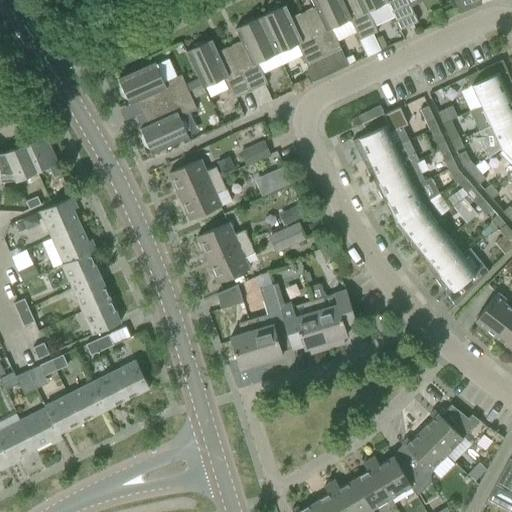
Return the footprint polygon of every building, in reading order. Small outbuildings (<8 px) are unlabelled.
[(331,29),(351,20),(341,0),(311,0),(315,8),(303,13),(323,57),(341,49),(331,29)] [(388,3),(386,0),(341,0),(351,20),(360,40),(377,32),(368,12),(388,3)] [(386,0),(388,3),(400,30),(418,22),(410,7),(407,0),(386,0)] [(456,0),(455,2),(460,13),(470,9),(466,0),(456,0)] [(306,65),(323,57),(303,13),(291,18),(285,6),(280,8),(274,8),(268,10),(265,15),(260,17),(277,54),(297,45),(306,65)] [(229,47),(250,91),(267,83),(257,63),(277,54),(260,17),(255,20),(249,19),(244,21),(240,26),(235,29),(241,42),(229,47)] [(381,37),(375,40),(380,51),(386,48),(381,37)] [(198,79),(202,87),(203,88),(223,79),(233,99),(250,91),(229,47),(218,53),(212,40),(206,42),(200,42),(195,44),(191,49),(186,52),(198,79)] [(461,92),(470,111),(481,106),(511,91),(511,83),(502,60),(464,78),(469,88),(461,92)] [(138,101),(144,113),(189,93),(185,85),(181,75),(164,83),(155,62),(118,79),(120,84),(120,90),(122,96),(127,99),(129,105),(138,101)] [(198,79),(185,85),(189,93),(202,87),(198,79)] [(144,145),(149,149),(151,154),(188,138),(179,117),(196,110),(192,100),(205,94),(203,88),(202,87),(144,113),(149,124),(140,129),(142,134),(142,140),(144,145)] [(511,91),(481,106),(490,126),(511,115),(511,91)] [(361,124),(383,114),(380,106),(358,116),(361,124)] [(433,118),(428,106),(420,110),(425,121),(428,128),(436,124),(433,118)] [(367,135),(352,142),(362,162),(395,147),(389,133),(398,129),(407,125),(405,120),(400,108),(384,116),(384,115),(383,114),(361,124),(367,135)] [(445,109),(437,113),(443,124),(451,120),(445,109)] [(241,111),(235,113),(238,120),(244,117),(241,111)] [(511,115),(490,126),(476,133),(488,158),(501,148),(511,140),(511,115)] [(429,130),(425,133),(430,144),(442,138),(441,135),(436,124),(428,128),(429,130)] [(455,129),(447,132),(450,140),(456,152),(464,148),(458,137),(455,129)] [(49,167),(54,179),(62,175),(44,135),(26,144),(38,172),(49,167)] [(511,140),(501,148),(511,159),(511,140)] [(440,144),(436,146),(439,151),(438,151),(442,158),(450,155),(444,142),(440,144)] [(247,165),(269,156),(263,143),(241,153),(247,165)] [(0,180),(0,183),(16,181),(17,182),(38,172),(26,144),(3,153),(0,153),(0,180)] [(395,147),(362,162),(373,181),(405,166),(395,147)] [(229,158),(217,164),(223,176),(235,170),(229,158)] [(179,197),(221,178),(216,167),(205,171),(200,159),(169,173),(179,197)] [(453,160),(445,163),(446,165),(448,171),(456,167),(453,160)] [(469,160),(462,166),(471,175),(477,169),(469,160)] [(405,166),(373,181),(383,201),(424,182),(415,162),(405,166)] [(283,167),(272,172),(279,189),(290,184),(283,167)] [(486,179),(477,169),(471,175),(479,185),(486,179)] [(232,202),(221,178),(179,197),(190,221),(208,212),(232,202)] [(424,182),(383,201),(394,222),(429,201),(439,194),(431,179),(424,182)] [(492,200),(498,194),(490,184),(484,190),(492,200)] [(471,186),(465,191),(473,201),(479,195),(471,186)] [(25,202),(29,210),(41,205),(37,197),(25,202)] [(54,205),(40,212),(51,236),(79,224),(73,210),(77,208),(72,197),(54,205)] [(486,216),(492,210),(484,200),(478,206),(486,216)] [(440,217),(429,201),(394,222),(408,242),(440,217)] [(298,206),(288,211),(294,222),(304,217),(298,206)] [(503,212),(511,221),(511,220),(511,209),(509,206),(503,212)] [(498,230),(505,225),(497,215),(490,221),(498,230)] [(440,217),(408,242),(421,260),(448,238),(435,221),(440,217)] [(23,222),(16,226),(19,233),(26,229),(23,222)] [(207,260),(249,242),(244,230),(234,235),(228,223),(215,229),(197,237),(207,260)] [(79,224),(51,236),(62,261),(94,246),(91,240),(87,242),(79,224)] [(283,248),(306,238),(299,224),(277,233),(268,237),(275,252),(283,248)] [(511,232),(505,225),(498,230),(511,245),(511,232)] [(448,238),(421,260),(434,278),(462,255),(448,238)] [(254,253),(249,242),(207,260),(218,284),(236,276),(249,270),(244,258),(254,253)] [(96,251),(94,246),(62,261),(63,264),(62,265),(71,286),(98,273),(90,254),(96,251)] [(326,246),(320,249),(313,253),(318,265),(332,259),(326,246)] [(462,255),(434,278),(447,296),(455,306),(481,279),(488,272),(469,249),(462,255)] [(17,271),(22,283),(39,276),(34,264),(17,271)] [(82,310),(109,298),(98,273),(71,286),(82,310)] [(242,303),(240,295),(237,286),(237,285),(216,294),(221,309),(242,303)] [(274,285),(259,289),(269,320),(283,316),(280,306),(274,285)] [(325,297),(313,301),(328,349),(345,344),(343,337),(347,335),(343,322),(353,319),(355,318),(350,303),(346,290),(345,291),(333,294),(337,307),(328,309),(325,297)] [(475,321),(496,337),(511,315),(511,309),(503,303),(506,300),(497,293),(475,321)] [(109,298),(82,310),(93,335),(120,323),(109,298)] [(24,299),(20,301),(13,304),(18,315),(29,310),(24,299)] [(308,347),(310,354),(328,349),(313,301),(292,307),(291,303),(280,306),(283,316),(292,348),(303,345),(304,349),(308,347)] [(18,315),(23,327),(34,322),(29,310),(18,315)] [(511,315),(496,337),(511,349),(511,315)] [(249,320),(261,362),(283,355),(273,324),(262,328),(258,317),(257,318),(249,320)] [(261,362),(249,320),(238,323),(241,334),(230,338),(239,368),(261,362)] [(102,351),(112,346),(131,338),(126,327),(97,340),(102,351)] [(102,351),(97,340),(86,345),(91,356),(102,351)] [(33,348),(38,359),(49,355),(44,343),(33,348)] [(56,371),(68,366),(62,355),(51,360),(56,371)] [(40,365),(45,376),(56,371),(51,360),(40,365)] [(112,372),(126,399),(149,388),(136,361),(112,372)] [(0,378),(0,381),(5,391),(19,383),(25,395),(36,389),(28,371),(15,377),(13,372),(0,378)] [(105,410),(126,399),(112,372),(91,383),(105,410)] [(82,421),(105,410),(91,383),(68,395),(82,421)] [(45,407),(45,408),(58,433),(59,433),(82,421),(68,395),(45,407)] [(433,419),(421,430),(447,455),(480,421),(471,415),(468,419),(451,405),(440,416),(434,410),(429,415),(433,419)] [(52,444),(56,442),(62,439),(59,433),(58,433),(45,408),(20,421),(34,449),(50,441),(52,444)] [(19,456),(34,449),(20,421),(0,431),(0,443),(11,465),(20,460),(19,456)] [(491,429),(485,437),(496,444),(501,437),(491,429)] [(412,454),(401,469),(411,487),(417,496),(430,483),(430,472),(447,455),(421,430),(410,442),(406,438),(401,443),(412,454)] [(11,465),(0,443),(0,470),(11,465)] [(369,460),(391,499),(411,487),(401,469),(393,456),(379,465),(374,457),(369,460)] [(500,476),(495,484),(511,493),(511,496),(507,506),(511,509),(511,460),(509,459),(500,476)] [(391,499),(369,460),(363,464),(368,472),(354,480),(371,510),(391,499)] [(478,463),(467,475),(475,483),(486,471),(478,463)] [(335,480),(329,483),(345,511),(368,511),(371,510),(354,480),(340,488),(335,480)] [(328,495),(314,503),(319,511),(345,511),(329,483),(323,487),(328,495)] [(319,511),(314,503),(300,511),(298,507),(292,511),(319,511)]
